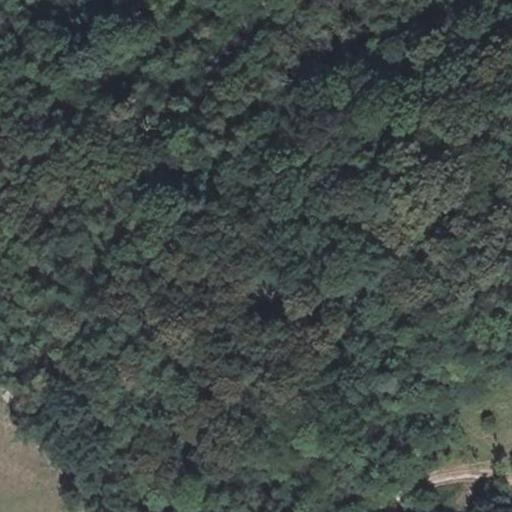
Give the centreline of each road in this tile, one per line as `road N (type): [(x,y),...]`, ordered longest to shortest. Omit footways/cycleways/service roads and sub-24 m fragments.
road 1 (track): [(97,511),(0,382)]
road 2 (track): [(511,479),(468,470),(436,477),(364,511)]
